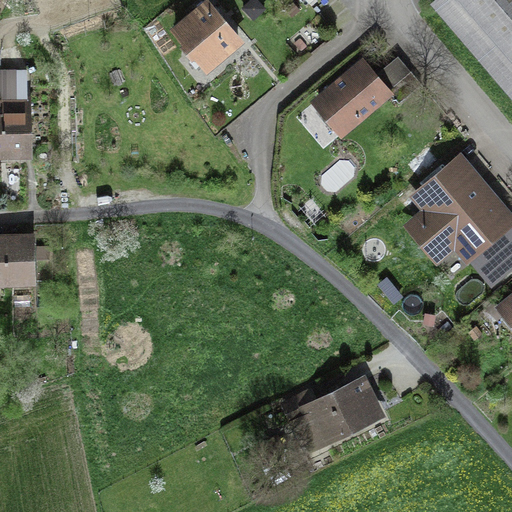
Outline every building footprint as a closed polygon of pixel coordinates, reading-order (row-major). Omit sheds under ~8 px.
[(511,0),(435,0),(434,2),(511,92),(511,0)] [(237,41),(206,3),(175,28),(187,42),(187,51),(195,51),(207,66),(237,41)] [(422,84),(410,71),(389,89),(364,61),(319,99),(345,129),(390,91),(400,103),(422,84)] [(0,148),(27,148),(25,99),(0,99),(0,148)] [(511,259),(511,230),(460,168),(425,198),(436,211),(419,225),(438,248),(455,234),(491,277),(511,259)] [(29,241),(0,241),(0,276),(30,276),(29,241)] [(511,299),(501,309),(511,322),(511,299)] [(285,406),(295,427),(293,428),(304,450),(376,414),(361,382),(315,405),(309,394),(285,406)]
